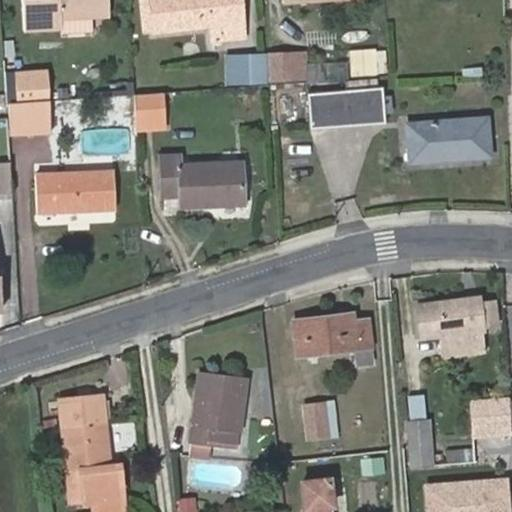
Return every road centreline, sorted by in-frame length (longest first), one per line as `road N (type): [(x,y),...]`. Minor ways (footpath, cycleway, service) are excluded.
road 1 (residential): [(511,242),(385,243),(0,362)]
road 2 (unknown): [(385,243),(412,395)]
